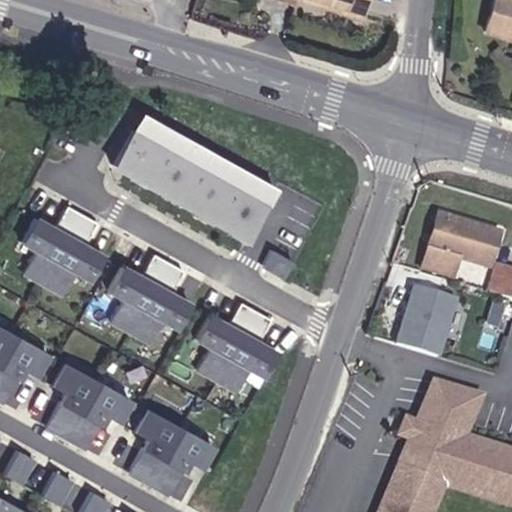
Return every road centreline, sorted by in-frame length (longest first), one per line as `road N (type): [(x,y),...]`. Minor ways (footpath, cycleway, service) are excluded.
road 1 (secondary): [(0,1),(404,124)]
road 2 (residential): [(337,331),(75,184)]
road 3 (residential): [(404,124),(337,331)]
road 4 (residential): [(168,511),(0,418)]
road 5 (residential): [(337,331),(275,511)]
road 6 (residential): [(404,124),(424,0)]
